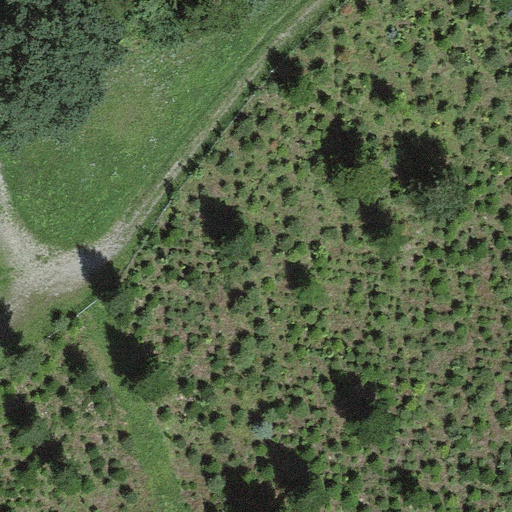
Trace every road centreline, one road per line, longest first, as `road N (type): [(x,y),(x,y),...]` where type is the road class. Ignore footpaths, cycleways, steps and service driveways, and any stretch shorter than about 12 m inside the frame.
road 1 (track): [(326,0),(300,20),(103,257),(76,276),(27,274),(0,209)]
road 2 (track): [(169,511),(76,276)]
